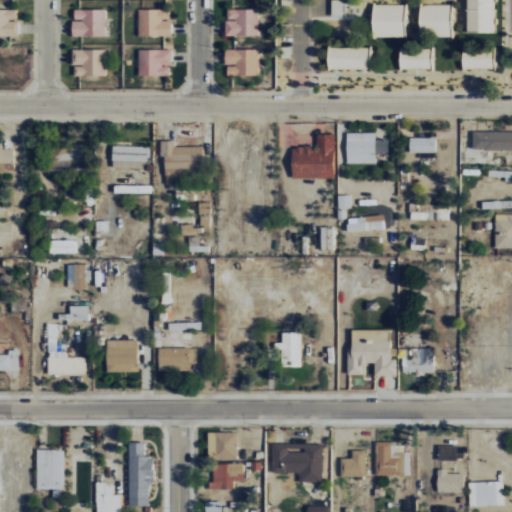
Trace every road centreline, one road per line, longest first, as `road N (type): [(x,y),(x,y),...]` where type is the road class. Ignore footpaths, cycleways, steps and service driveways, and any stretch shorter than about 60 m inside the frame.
road 1 (residential): [(511,410),(0,406)]
road 2 (residential): [(511,104),(0,103)]
